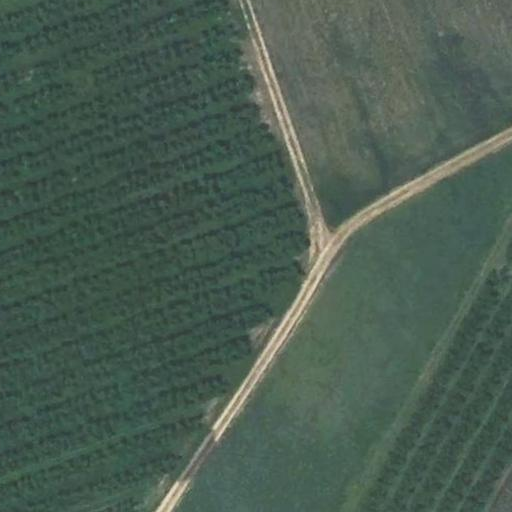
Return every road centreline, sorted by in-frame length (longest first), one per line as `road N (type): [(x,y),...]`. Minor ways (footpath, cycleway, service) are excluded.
road 1 (track): [(164,511),(342,232),(396,192),(511,130)]
road 2 (track): [(243,0),(327,256)]
